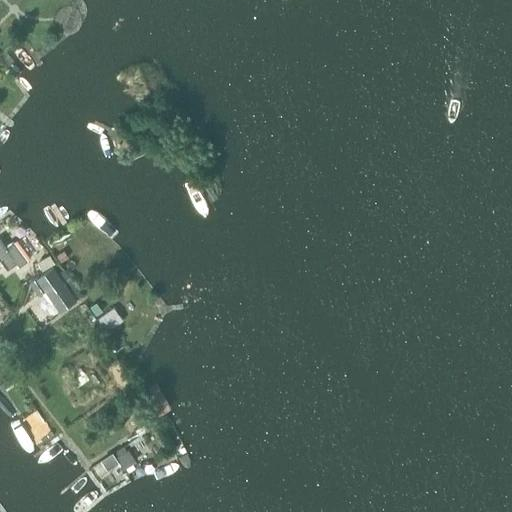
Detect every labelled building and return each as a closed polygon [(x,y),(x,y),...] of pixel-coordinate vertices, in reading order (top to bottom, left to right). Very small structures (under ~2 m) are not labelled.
[(6,245),(0,236),(0,257),(7,267),(16,261),(19,266),(28,259),(14,240),(6,245)] [(53,268),(30,283),(38,295),(45,291),(59,312),(76,301),(73,298),(80,293),(64,270),(57,274),(53,268)] [(85,373),(80,365),(67,374),(82,397),(103,384),(92,368),(85,373)] [(171,411),(157,383),(141,391),(155,419),(171,411)] [(116,459),(119,463),(124,471),(136,463),(128,451),(116,459)] [(107,471),(119,463),(116,459),(113,454),(101,461),(107,471)]
